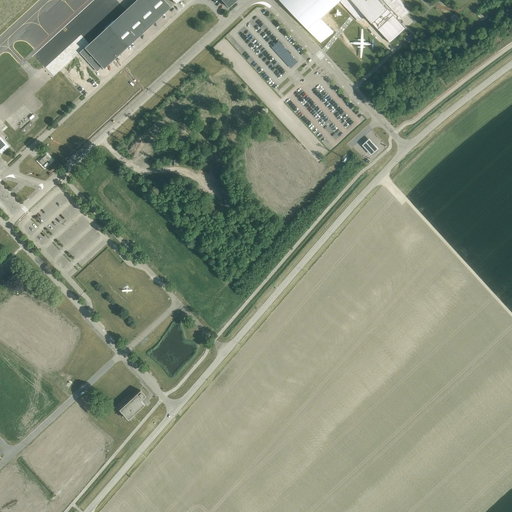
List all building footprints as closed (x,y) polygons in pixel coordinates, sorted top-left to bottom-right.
[(161,15),(171,7),(164,0),(135,0),(125,10),(109,25),(79,52),(97,71),(102,66),(104,68),(128,47),(161,15)] [(281,0),(319,41),(320,43),(334,33),(332,31),(331,32),(319,19),(339,0),(340,0),(353,13),(352,14),(353,15),(355,17),(356,17),(359,20),(365,15),(366,16),(390,43),(406,28),(399,21),(399,20),(406,14),(407,12),(399,1),(398,0),(281,0)] [(79,86),(90,76),(72,56),(61,67),(79,86)] [(56,72),(1,120),(22,143),(38,128),(37,126),(39,125),(33,119),(38,114),(44,121),(66,101),(60,94),(69,87),(56,72)] [(0,136),(0,152),(1,154),(9,146),(0,136)] [(370,139),(363,146),(372,156),(379,149),(370,139)] [(46,154),(39,161),(42,165),(50,158),(46,154)] [(119,410),(124,415),(128,420),(144,405),(141,401),(146,396),(140,390),(119,410)]
